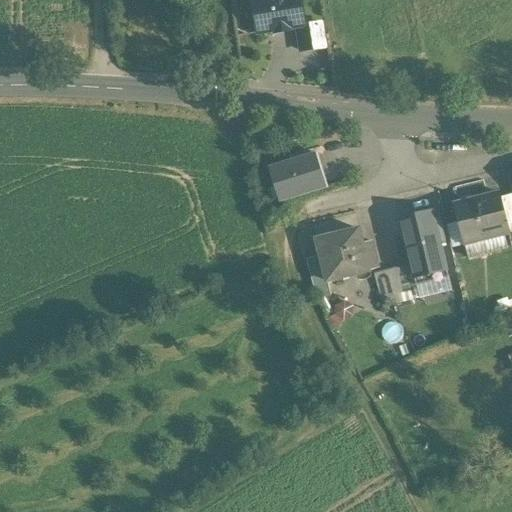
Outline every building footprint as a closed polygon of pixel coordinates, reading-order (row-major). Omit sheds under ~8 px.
[(297,0),(251,0),(255,18),(257,18),(259,35),(297,29),(305,27),(302,9),(299,9),(297,0)] [(305,27),(297,29),(301,52),(324,49),(321,25),(305,27)] [(316,156),(269,170),(280,204),(326,190),(316,156)] [(500,194),(455,205),(465,245),(466,244),(470,257),(508,247),(505,234),(511,233),(501,198),(500,194)] [(511,195),(501,198),(511,233),(511,232),(511,195)] [(433,224),(431,214),(400,221),(410,266),(416,290),(429,287),(431,294),(449,290),(438,246),(444,244),(439,223),(433,224)] [(358,232),(317,242),(321,257),(327,283),(374,271),(376,266),(371,244),(362,246),(358,232)] [(321,257),(308,261),(314,286),(327,283),(321,257)] [(416,290),(410,266),(388,271),(394,296),(396,305),(409,302),(411,311),(421,309),(418,297),(416,290)] [(388,271),(370,276),(377,301),(387,298),(389,307),(396,305),(394,296),(388,271)] [(418,297),(431,294),(429,287),(416,290),(418,297)]
